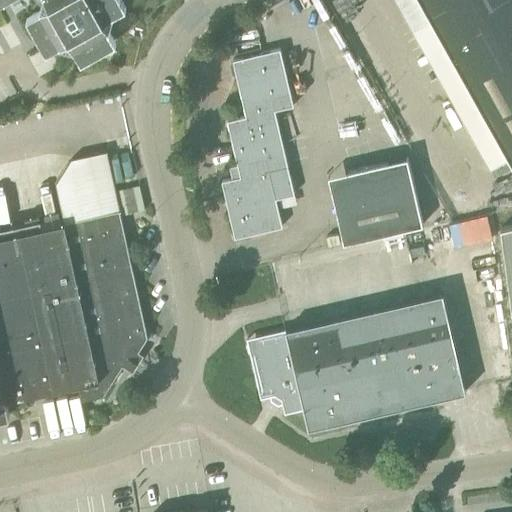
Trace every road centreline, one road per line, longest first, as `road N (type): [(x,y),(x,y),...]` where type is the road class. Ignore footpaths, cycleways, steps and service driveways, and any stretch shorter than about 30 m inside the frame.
road 1 (unclassified): [(170,393),(191,344),(192,310),(151,101),(168,47),(214,0)]
road 2 (unclassified): [(511,464),(331,482),(295,469),(170,393)]
road 3 (unclassified): [(0,472),(118,443),(142,429),(170,393)]
